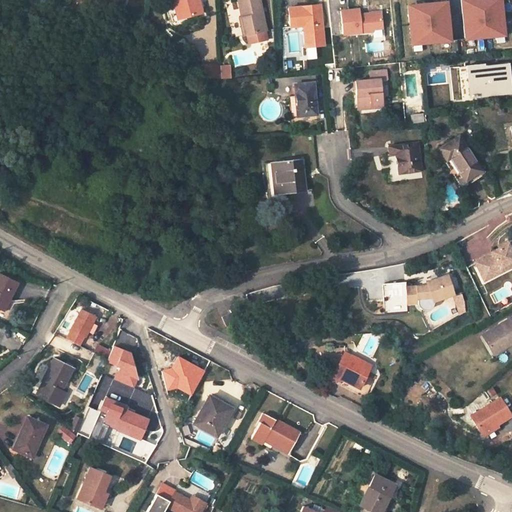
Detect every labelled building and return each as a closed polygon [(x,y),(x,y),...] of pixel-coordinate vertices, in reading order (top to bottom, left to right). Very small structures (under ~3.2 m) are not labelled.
[(202,12),(198,0),(175,0),(176,3),(180,18),(202,12)] [(236,0),(241,17),(238,18),(242,35),(247,34),(248,43),(268,39),(266,30),(267,30),(260,0),(236,0)] [(450,40),(447,0),(408,4),(412,43),(450,40)] [(505,35),(501,0),(461,0),(465,38),(505,35)] [(289,26),(302,24),(305,46),(324,44),(320,3),(300,5),(287,7),(289,26)] [(340,15),(341,30),(342,33),(372,30),(372,28),(382,27),(381,11),(358,13),(358,8),(339,9),(340,15)] [(297,33),(288,33),(290,52),(299,52),(297,33)] [(309,59),(318,58),(317,50),(308,51),(309,59)] [(466,65),(467,76),(470,76),(472,95),(511,91),(508,65),(484,67),(484,63),(466,65)] [(230,65),(220,66),(221,78),(231,77),(230,65)] [(213,66),(204,66),(204,75),(214,75),(213,66)] [(386,79),(385,71),(371,72),(372,80),(379,80),(386,79)] [(358,107),(381,106),(379,80),(372,80),(356,81),(358,107)] [(295,95),(289,96),(292,123),(317,120),(316,115),(317,115),(314,82),(294,84),(295,95)] [(458,136),(439,148),(446,160),(450,157),(464,179),(480,169),(458,136)] [(418,142),(388,145),(389,154),(396,154),(398,172),(421,169),(418,142)] [(305,190),(302,159),(265,163),(268,198),(278,197),(278,199),(279,200),(282,202),(287,201),(286,193),(305,190)] [(186,208),(176,209),(179,234),(189,233),(186,208)] [(475,261),(484,280),(502,271),(500,268),(511,261),(511,240),(508,240),(507,243),(491,251),(492,253),(475,261)] [(511,261),(500,268),(502,271),(511,266),(511,261)] [(0,309),(4,311),(18,282),(0,273),(0,309)] [(428,286),(406,287),(407,303),(418,303),(418,306),(420,309),(423,310),(427,310),(430,309),(432,307),(433,304),(433,302),(454,294),(447,275),(426,282),(428,286)] [(407,303),(406,287),(406,282),(379,284),(381,313),(408,311),(407,303)] [(462,294),(455,297),(461,315),(467,313),(465,302),(462,294)] [(81,309),(68,336),(77,340),(79,334),(83,336),(86,330),(90,323),(92,324),(95,316),(81,309)] [(230,313),(222,317),(227,326),(235,322),(230,313)] [(481,335),(490,350),(502,343),(504,347),(511,342),(511,318),(511,317),(481,335)] [(90,323),(86,330),(92,333),(96,326),(92,324),(90,323)] [(371,358),(380,339),(365,332),(356,351),(371,358)] [(502,343),(490,350),(493,354),(504,347),(502,343)] [(107,356),(109,347),(96,345),(95,354),(107,356)] [(137,378),(129,353),(112,346),(106,361),(119,366),(114,379),(133,387),(137,378)] [(337,383),(367,398),(375,380),(366,375),(371,365),(345,353),(333,377),(339,380),(337,383)] [(61,391),(73,367),(54,357),(42,381),(43,382),(38,391),(49,397),(48,399),(59,406),(65,393),(61,391)] [(191,395),(204,371),(179,357),(171,369),(163,371),(165,381),(168,390),(177,388),(191,395)] [(194,423),(217,436),(232,408),(209,395),(194,423)] [(100,412),(105,414),(107,415),(111,404),(113,399),(106,396),(100,412)] [(470,416),(481,432),(495,424),(496,425),(510,415),(499,398),(470,416)] [(127,405),(113,399),(111,404),(125,410),(127,405)] [(148,419),(125,410),(111,404),(107,415),(105,414),(102,423),(109,426),(117,429),(140,439),(148,419)] [(105,414),(100,412),(88,407),(77,432),(101,443),(109,426),(102,423),(105,414)] [(32,457),(46,425),(27,416),(17,441),(18,441),(14,450),(32,457)] [(266,437),(290,450),(299,433),(267,416),(263,423),(260,422),(251,438),(262,445),(264,442),(266,437)] [(497,427),(496,425),(495,424),(481,432),(483,435),(497,427)] [(76,435),(63,425),(57,433),(69,443),(76,435)] [(109,426),(101,443),(109,447),(117,429),(109,426)] [(288,454),(290,450),(266,437),(264,442),(288,454)] [(184,444),(207,454),(209,449),(182,438),(184,444)] [(14,468),(10,463),(5,466),(9,472),(14,468)] [(77,499),(97,507),(103,492),(109,475),(90,467),(77,499)] [(396,485),(375,474),(359,505),(374,511),(381,511),(389,496),(391,497),(396,485)] [(201,511),(206,503),(196,498),(194,502),(175,491),(176,490),(162,483),(156,494),(169,501),(166,507),(175,511),(201,511)] [(107,494),(103,492),(97,507),(101,508),(107,494)] [(169,501),(156,494),(145,511),(163,511),(166,507),(169,501)]
